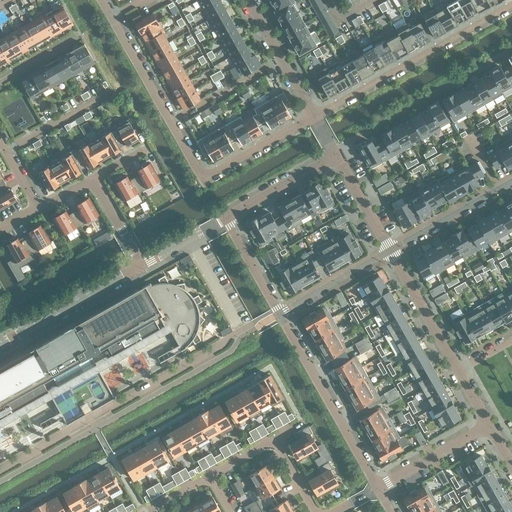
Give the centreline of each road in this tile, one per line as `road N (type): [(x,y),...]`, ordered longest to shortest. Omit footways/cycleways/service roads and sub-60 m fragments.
road 1 (residential): [(103,0),(199,175),(314,116)]
road 2 (residential): [(511,4),(314,116)]
road 3 (residential): [(337,156),(511,51)]
road 4 (residential): [(281,313),(379,488)]
road 5 (unclassified): [(0,345),(139,267)]
road 6 (residential): [(391,251),(511,181)]
road 7 (residential): [(391,251),(456,370)]
road 8 (residential): [(314,116),(248,0)]
road 9 (residential): [(227,218),(337,156)]
road 10 (residential): [(391,251),(281,313)]
road 11 (residential): [(379,488),(488,427)]
